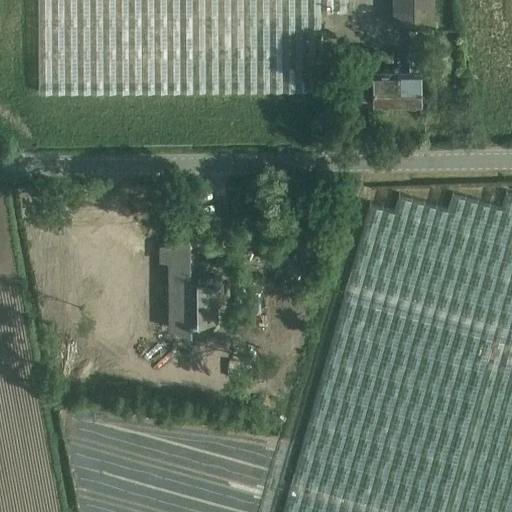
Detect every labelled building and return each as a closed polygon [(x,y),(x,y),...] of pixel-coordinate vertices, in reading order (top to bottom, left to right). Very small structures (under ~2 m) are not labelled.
[(38,0),(39,91),(321,90),(321,10),(347,10),(346,0),(38,0)] [(393,0),(393,5),(393,25),(433,25),(433,0),(393,0)] [(421,105),(421,58),(410,58),(410,71),(372,71),(373,105),(421,105)] [(282,511),(511,511),(511,192),(506,191),(502,206),(452,193),(448,208),(399,194),(394,210),(370,203),(282,511)] [(171,328),(184,331),(186,325),(190,325),(190,316),(217,316),(216,283),(198,279),(189,279),(189,238),(160,246),(164,260),(172,257),(171,328)]
